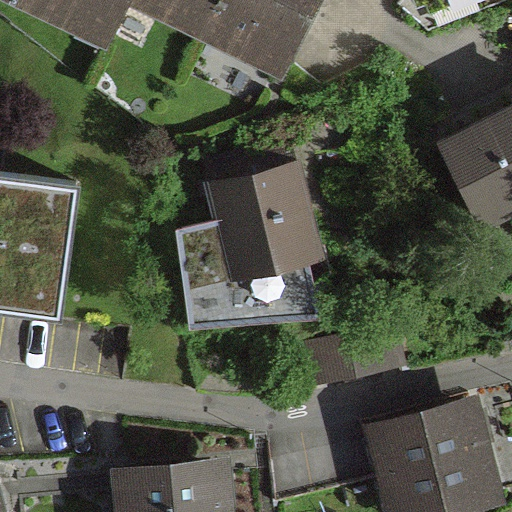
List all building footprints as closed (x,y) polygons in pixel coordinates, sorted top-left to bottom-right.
[(0,0),(0,3),(98,53),(117,14),(124,0),(0,0)] [(124,0),(117,14),(270,91),(316,0),(124,0)] [(406,0),(416,26),(487,0),(406,0)] [(511,90),(438,128),(481,211),(511,195),(511,90)] [(0,150),(0,291),(69,301),(88,162),(0,150)] [(273,158),(174,180),(196,280),(295,259),(273,158)] [(336,431),(355,511),(434,511),(477,502),(454,404),(336,431)] [(121,452),(126,511),(242,511),(236,442),(121,452)] [(0,511),(9,511),(2,471),(0,471),(0,511)]
